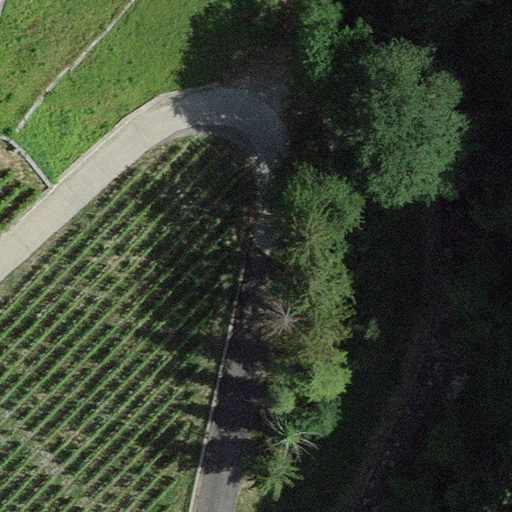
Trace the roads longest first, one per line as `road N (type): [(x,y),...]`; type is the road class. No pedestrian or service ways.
road 1 (track): [(243,101),(275,139),(278,186),(213,511)]
road 2 (track): [(0,258),(177,109),(243,101)]
